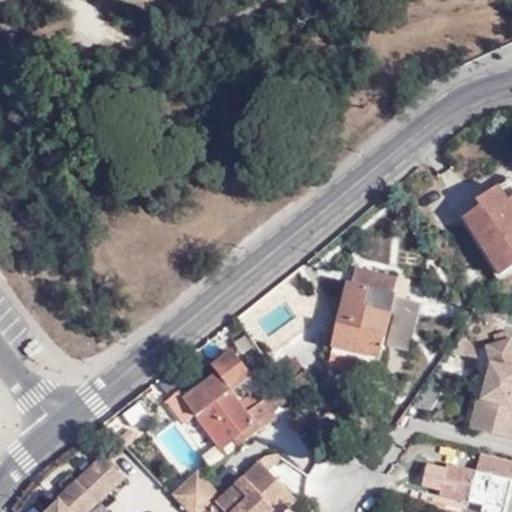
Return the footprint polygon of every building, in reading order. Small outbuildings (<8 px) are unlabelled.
[(103,128),(98,128),(80,126),(68,125),(66,144),(101,147),(103,128)] [(506,198),(511,194),(511,173),(496,184),(506,198)] [(481,204),(461,217),(498,273),(511,264),(511,194),(506,198),(496,184),(476,197),(481,204)] [(376,381),(385,347),(396,299),(392,298),(397,277),(354,267),(330,371),(376,381)] [(396,299),(385,347),(408,352),(420,304),(396,299)] [(477,396),(469,427),(511,437),(511,360),(511,358),(511,357),(511,344),(510,337),(485,344),(490,362),(481,397),(477,396)] [(246,440),(275,417),(262,401),(256,405),(249,395),(245,398),(237,388),(250,377),(230,352),(210,367),(216,374),(185,399),(177,389),(165,399),(183,421),(192,414),(221,450),(234,440),(242,435),(246,440)] [(304,372),(289,381),(302,401),(317,391),(304,372)] [(259,397),(262,401),(271,411),(285,400),(273,385),(259,397)] [(239,446),(246,440),(242,435),(234,440),(239,446)] [(263,457),(221,497),(209,486),(208,487),(220,499),(222,502),(210,511),(272,511),(274,511),(269,505),(285,490),(267,470),(282,456),(277,453),(263,457)] [(91,511),(125,480),(105,459),(96,465),(59,501),(61,504),(52,511),(91,511)] [(196,472),(171,497),(186,511),(210,511),(222,502),(220,499),(208,487),(209,486),(208,484),(196,472)] [(282,511),(295,499),(285,490),(269,505),(274,511),(282,511)]
